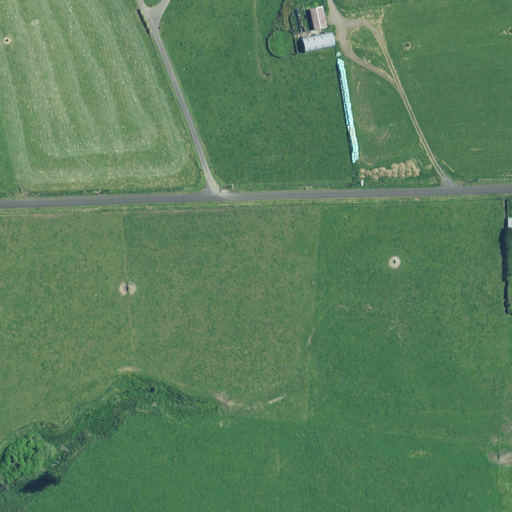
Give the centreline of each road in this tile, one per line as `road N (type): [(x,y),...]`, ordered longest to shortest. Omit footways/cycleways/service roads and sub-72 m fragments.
road 1 (unclassified): [(0,206),(511,189)]
road 2 (track): [(448,191),(399,87),(344,46),(329,0)]
